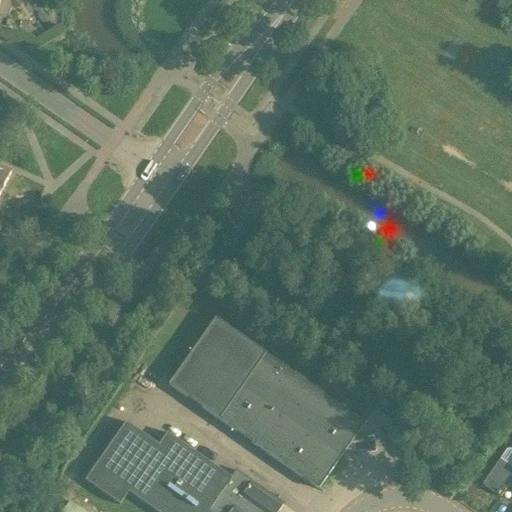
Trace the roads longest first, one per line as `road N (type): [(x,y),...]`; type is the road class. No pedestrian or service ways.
road 1 (tertiary): [(0,378),(158,171)]
road 2 (tertiary): [(158,171),(282,0)]
road 3 (residential): [(158,171),(0,66)]
